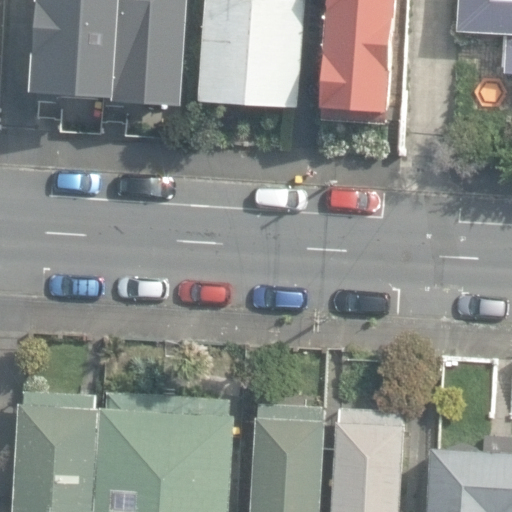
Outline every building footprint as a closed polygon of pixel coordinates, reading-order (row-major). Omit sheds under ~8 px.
[(40,0),(37,90),(183,97),(187,0),(40,0)] [(204,0),(198,92),(297,99),(303,0),(204,0)] [(329,0),(323,108),(390,112),(397,0),(329,0)] [(452,0),(412,0),(406,144),(404,183),(444,185),(452,0)] [(511,0),(460,0),(459,31),(511,33),(511,0)] [(92,511),(98,402),(95,402),(96,388),(25,384),(24,398),(18,397),(12,511),(92,511)] [(229,511),(234,409),(228,408),(229,392),(107,386),(106,402),(101,402),(95,511),(229,511)] [(317,511),(324,408),(262,404),(254,511),(317,511)] [(399,511),(406,412),(339,408),(333,511),(399,511)] [(511,511),(511,451),(432,448),(429,511),(511,511)]
